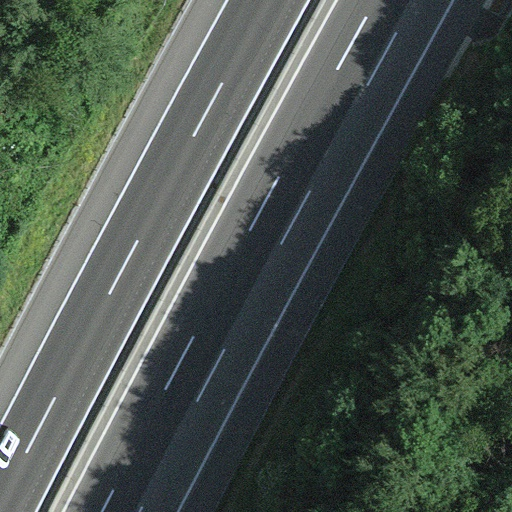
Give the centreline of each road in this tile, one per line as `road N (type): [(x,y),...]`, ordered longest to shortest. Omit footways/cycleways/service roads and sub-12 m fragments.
road 1 (motorway): [(118,511),(393,0)]
road 2 (motorway): [(267,0),(0,501)]
